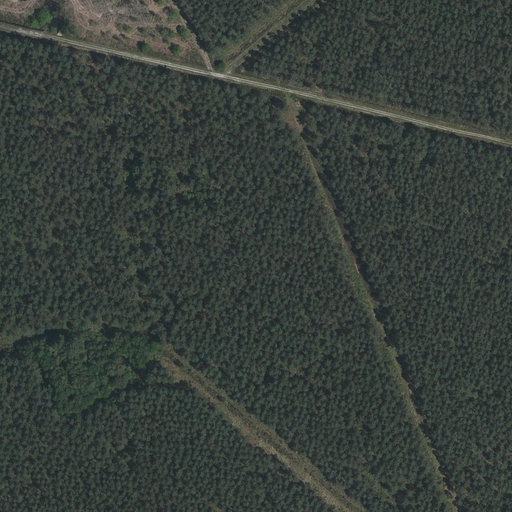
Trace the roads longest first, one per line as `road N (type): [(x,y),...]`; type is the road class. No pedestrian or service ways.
road 1 (track): [(0,38),(511,145)]
road 2 (track): [(209,82),(308,0)]
